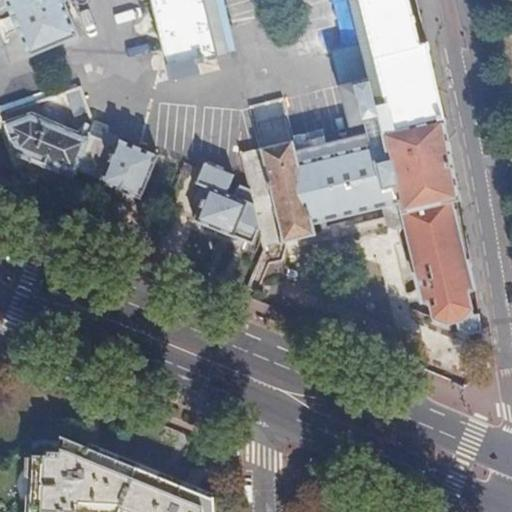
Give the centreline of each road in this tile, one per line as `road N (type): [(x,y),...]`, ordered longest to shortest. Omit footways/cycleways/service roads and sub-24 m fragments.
road 1 (residential): [(511,406),(464,105)]
road 2 (primary): [(0,294),(16,308),(262,413)]
road 3 (primary): [(262,349),(45,261),(0,255)]
road 4 (primary): [(511,451),(262,349)]
road 5 (primary): [(262,413),(492,511)]
